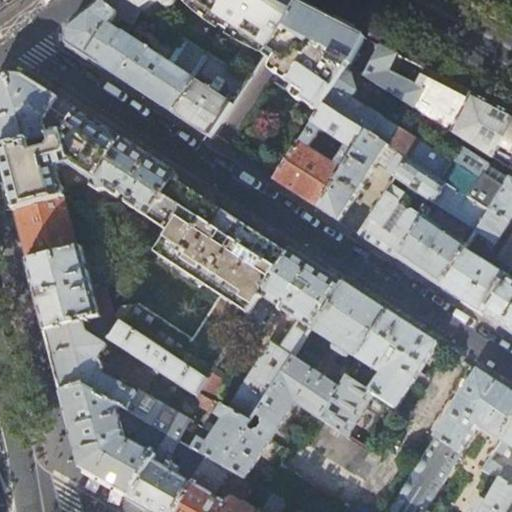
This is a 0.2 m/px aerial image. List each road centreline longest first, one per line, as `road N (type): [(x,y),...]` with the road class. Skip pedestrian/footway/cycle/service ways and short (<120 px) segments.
road 1 (residential): [(18,40),(472,338)]
road 2 (residential): [(360,511),(472,338)]
road 3 (secondary): [(511,57),(400,0)]
